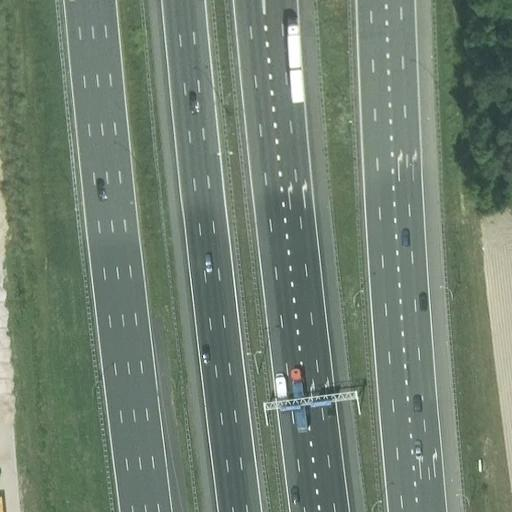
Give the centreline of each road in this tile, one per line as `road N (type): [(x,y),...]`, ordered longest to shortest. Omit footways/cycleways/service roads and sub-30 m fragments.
road 1 (trunk): [(86,0),(141,511)]
road 2 (motorway): [(182,0),(234,511)]
road 3 (motorway): [(416,511),(384,0)]
road 4 (motorway): [(318,511),(261,13)]
